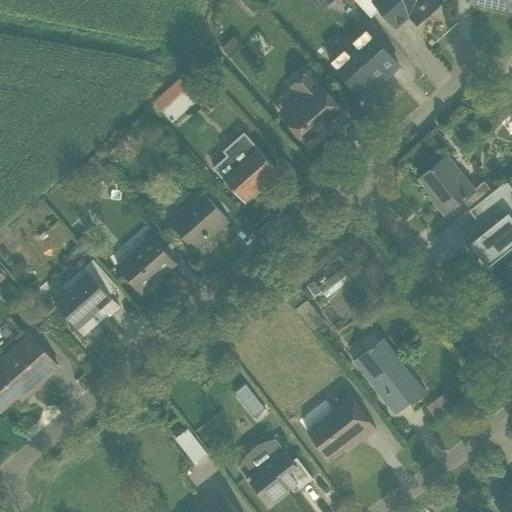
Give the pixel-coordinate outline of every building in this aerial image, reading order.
[(235,0),(249,15),(256,8),(249,0),(235,0)] [(311,0),(321,11),(332,0),(311,0)] [(408,15),(417,23),(429,11),(432,11),(438,6),(439,3),(441,0),(356,0),(371,17),(380,8),(396,26),(408,15)] [(511,0),(470,0),(511,9),(511,0)] [(365,28),(330,60),(363,96),(398,64),(365,28)] [(221,47),(227,54),(241,42),(235,35),(221,47)] [(155,101),(173,121),(216,82),(205,71),(196,78),(184,73),(155,101)] [(279,110),(309,144),(345,113),(308,71),(289,87),(297,95),(279,110)] [(154,125),(145,114),(129,127),(138,138),(154,125)] [(227,155),(213,167),(222,178),(222,177),(244,201),(278,171),(257,146),(244,131),(223,150),(227,155)] [(109,184),(114,179),(93,155),(85,162),(95,174),(100,174),(109,184)] [(434,202),(444,214),(462,199),(470,208),(493,191),(484,181),(474,188),(447,155),(418,178),(437,200),(434,202)] [(469,242),(488,266),(511,246),(511,185),(508,180),(493,191),(470,208),(469,210),(485,230),(469,242)] [(204,192),(170,222),(192,247),(227,217),(204,192)] [(150,237),(117,266),(141,293),(174,264),(150,237)] [(54,303),(84,335),(117,305),(109,296),(118,288),(93,260),(63,286),(68,291),(54,303)] [(327,297),(350,279),(342,268),(318,287),(313,280),(306,286),(314,296),(321,290),(327,297)] [(511,276),(500,285),(511,299),(511,276)] [(313,331),(325,321),(307,298),(305,299),(298,290),(288,297),(295,307),(294,308),(313,331)] [(0,359),(0,411),(18,395),(17,394),(24,388),(28,393),(58,367),(28,334),(0,359)] [(384,337),(353,361),(394,414),(425,390),(384,337)] [(255,419),(266,411),(243,382),(233,390),(255,419)] [(333,410),(306,431),(328,459),(358,435),(362,440),(375,430),(347,393),(330,406),(333,410)] [(433,415),(448,404),(442,395),(426,406),(433,415)] [(194,463),(207,453),(187,429),(175,438),(194,463)] [(242,459),(239,468),(260,495),(265,491),(273,501),(295,484),(299,489),(311,479),(296,458),(293,461),(274,439),(259,444),(250,450),(242,459)] [(495,503),(501,511),(511,511),(511,490),(511,489),(495,503)] [(235,511),(223,495),(200,511),(235,511)]
